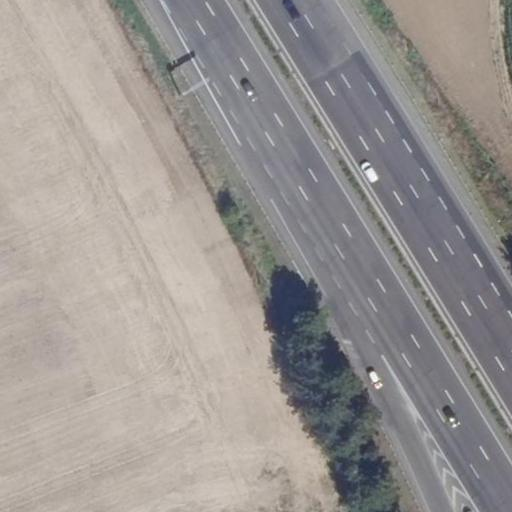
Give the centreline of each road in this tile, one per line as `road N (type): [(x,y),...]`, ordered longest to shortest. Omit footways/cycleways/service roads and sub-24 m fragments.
road 1 (motorway): [(473,300),(284,0)]
road 2 (motorway): [(340,249),(504,511)]
road 3 (motorway): [(184,0),(340,249)]
road 4 (motorway): [(340,249),(387,392),(443,511)]
road 5 (track): [(511,157),(482,74),(491,0)]
